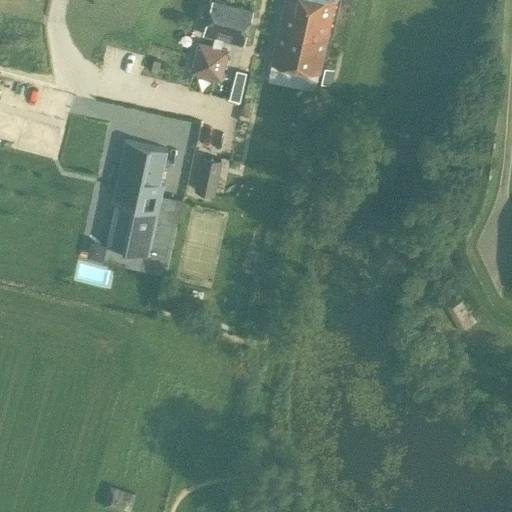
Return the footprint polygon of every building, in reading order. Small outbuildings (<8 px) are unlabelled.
[(219,0),(213,0),(205,34),(245,44),(254,9),(219,0)] [(286,0),(273,60),(319,70),(334,0),(286,0)] [(232,48),(200,39),(192,71),(224,79),(232,48)] [(120,201),(125,202),(116,238),(132,242),(131,248),(157,254),(165,220),(161,219),(166,195),(170,196),(174,183),(169,182),(177,150),(134,139),(120,201)] [(204,156),(196,189),(214,193),(221,160),(204,156)] [(455,309),(469,333),(488,322),(475,298),(461,306),(455,309)] [(132,511),(139,494),(113,485),(106,506),(124,511),(132,511)]
